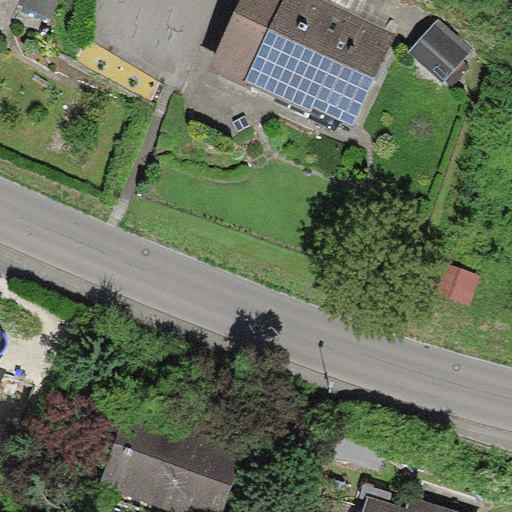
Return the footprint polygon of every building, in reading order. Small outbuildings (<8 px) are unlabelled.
[(17,0),(14,14),(43,22),(49,0),(17,0)] [(278,0),(238,0),(198,88),(340,152),(387,48),(278,0)] [(400,63),(438,91),(459,62),(421,35),(400,63)] [(98,493),(152,511),(224,511),(247,447),(128,406),(98,493)] [(399,509),(359,496),(353,511),(452,511),(403,497),(399,509)]
